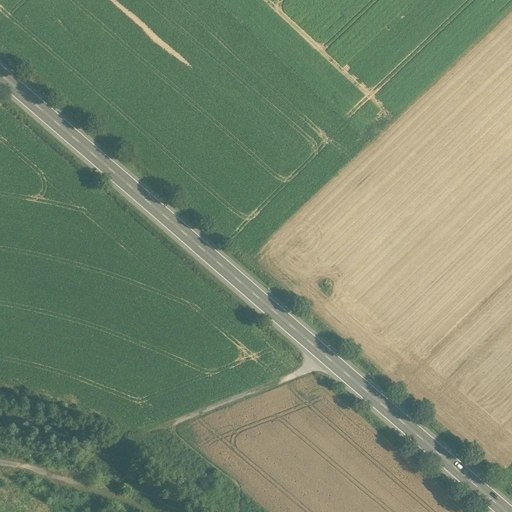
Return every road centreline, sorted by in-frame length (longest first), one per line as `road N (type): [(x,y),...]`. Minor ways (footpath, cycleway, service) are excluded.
road 1 (primary): [(0,75),(509,511)]
road 2 (track): [(329,359),(148,432)]
